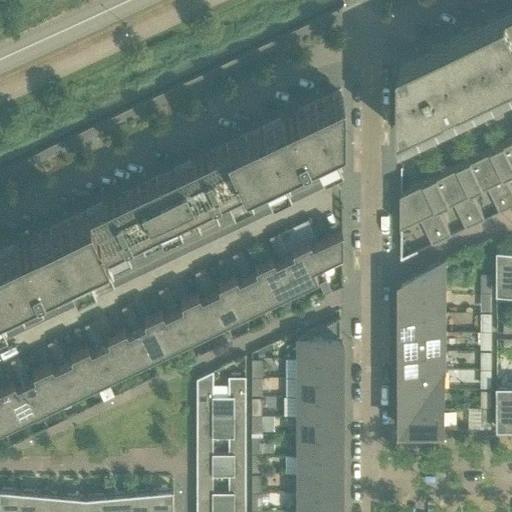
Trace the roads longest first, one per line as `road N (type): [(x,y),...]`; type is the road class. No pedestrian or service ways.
road 1 (residential): [(0,459),(370,283)]
road 2 (residential): [(0,208),(368,34)]
road 3 (residential): [(370,283),(368,34)]
road 4 (residential): [(0,464),(183,460),(184,511)]
road 5 (residential): [(372,477),(370,283)]
road 6 (residential): [(372,477),(511,478)]
road 7 (residential): [(370,283),(495,224)]
